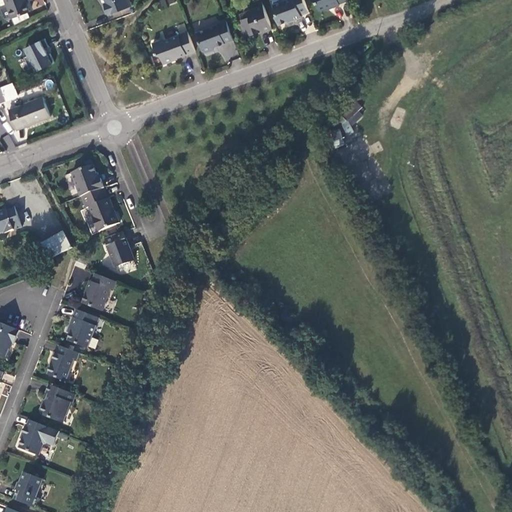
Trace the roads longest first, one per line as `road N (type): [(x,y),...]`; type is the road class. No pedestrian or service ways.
road 1 (track): [(386,24),(386,53),(193,236),(101,511)]
road 2 (residential): [(115,124),(441,0)]
road 3 (residential): [(115,124),(114,142),(148,231),(160,223),(128,135)]
road 4 (residential): [(0,437),(37,330),(29,308)]
road 5 (residential): [(115,124),(63,0)]
road 6 (residential): [(0,170),(115,124)]
